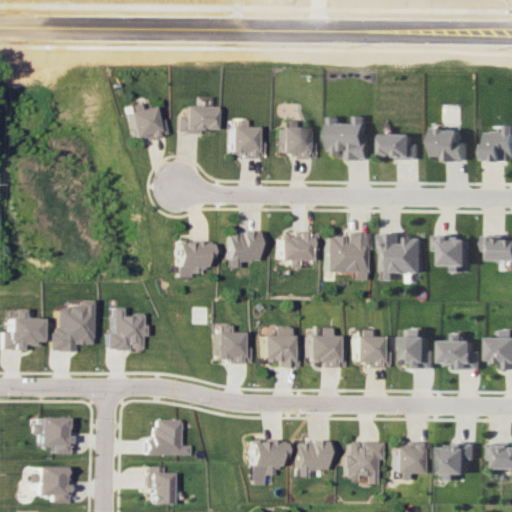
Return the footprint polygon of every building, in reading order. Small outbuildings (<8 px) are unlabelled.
[(127,139),(162,134),(160,118),(152,119),(150,105),(136,107),(135,102),(122,104),(127,139)] [(214,106),(182,105),(182,113),(175,113),(175,130),(213,131),(214,106)] [(327,116),(327,152),(345,153),(345,158),(367,158),(367,135),(363,135),(364,115),(352,115),(352,122),(339,122),(339,116),(327,116)] [(225,126),(226,156),(262,155),(261,140),(255,140),(254,125),(243,126),(243,119),(234,119),(234,125),(225,126)] [(277,155),(313,156),(313,141),(306,141),(306,126),(292,126),(292,120),(284,120),(284,126),(277,126),(277,155)] [(511,159),(511,123),(501,124),(501,131),(487,131),(487,160),(511,159)] [(466,160),(467,140),(460,140),(460,128),(432,128),(431,159),(466,160)] [(417,159),(417,143),(411,142),(411,134),(379,133),(378,154),(392,155),(392,158),(417,159)] [(224,267),(235,267),(235,260),(254,261),(254,249),(262,249),(262,231),(225,231),(224,267)] [(275,260),(286,260),(286,266),(306,266),(306,258),(315,258),(315,231),(294,231),(293,236),(275,236),(275,260)] [(324,235),(324,271),(351,272),(351,279),(365,279),(366,232),(341,231),(341,236),(324,235)] [(377,279),(391,279),(391,272),(419,272),(420,236),(399,236),(399,232),(378,232),(377,279)] [(479,233),(479,250),(485,250),(485,259),(511,259),(511,238),(502,238),(502,234),(479,233)] [(467,235),(431,235),(431,250),(439,250),(439,264),(450,264),(449,272),(458,272),(458,265),(467,265),(467,235)] [(173,276),(188,276),(188,273),(200,272),(200,257),(209,257),(209,241),(172,241),(173,276)] [(86,299),(73,299),(73,306),(51,306),(51,328),(44,328),(43,350),(67,350),(67,343),(86,343),(86,299)] [(100,349),(135,349),(136,334),(138,334),(138,313),(126,312),(126,307),(106,307),(106,332),(100,332),(100,349)] [(0,349),(18,349),(18,344),(34,344),(34,317),(20,317),(20,308),(3,308),(3,331),(0,330),(0,349)] [(246,346),(239,346),(239,331),(227,331),(227,325),(216,325),(216,331),(210,331),(210,361),(246,361),(246,346)] [(257,334),(258,359),(273,359),(273,367),(295,367),(295,348),(288,348),(288,327),(271,327),(271,334),(257,334)] [(341,366),(341,348),(335,348),(335,335),(328,334),(328,327),(318,327),(318,334),(303,334),(303,359),(319,359),(319,366),(341,366)] [(350,365),(386,365),(386,350),(379,350),(379,336),(367,335),(368,328),(358,328),(358,336),(350,336),(350,365)] [(433,367),(433,349),(427,349),(427,336),(420,336),(420,328),(409,328),(410,335),(395,336),(396,363),(410,363),(410,367),(433,367)] [(488,336),(488,361),(508,361),(508,368),(511,368),(511,328),(502,329),(502,336),(488,336)] [(456,368),(480,368),(480,350),(473,350),(473,340),(462,340),(462,332),(451,333),(451,339),(440,340),(440,362),(456,362),(456,368)] [(50,445),(50,452),(67,453),(67,432),(63,432),(63,417),(35,417),(35,445),(50,445)] [(183,454),(183,445),(174,445),(174,419),(147,418),(146,439),(140,439),(139,453),(183,454)] [(291,476),(301,476),(302,469),(321,469),(321,458),(329,458),(329,441),(292,440),(291,476)] [(380,441),(344,440),(343,454),(340,454),(340,477),(362,477),(362,484),(373,484),(374,458),(380,459),(380,441)] [(281,441),(245,441),(245,484),(259,484),(259,474),(269,474),(269,466),(275,466),(275,456),(281,456),(281,441)] [(390,446),(390,472),(397,472),(397,479),(406,478),(406,473),(419,473),(419,458),(426,458),(426,442),(399,442),(399,446),(390,446)] [(439,446),(438,472),(445,472),(445,479),(453,479),(453,473),(467,473),(467,458),(474,458),(475,442),(448,442),(448,446),(439,446)] [(493,467),(511,467),(511,445),(486,445),(486,459),(493,459),(493,467)] [(50,502),(64,502),(65,466),(35,465),(35,494),(50,494),(50,502)] [(157,466),(144,465),(143,503),(165,504),(166,472),(157,472),(157,466)]
